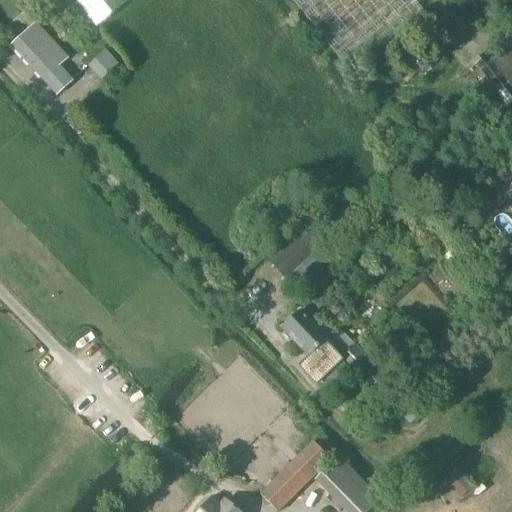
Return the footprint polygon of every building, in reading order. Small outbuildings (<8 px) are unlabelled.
[(64,0),(90,32),(94,29),(130,0),(64,0)] [(413,0),(291,0),(351,75),(426,16),(413,0)] [(26,33),(11,47),(57,96),(72,82),(59,68),(68,59),(42,32),(33,41),(26,33)] [(511,47),(505,38),(463,71),(511,133),(511,47)] [(303,236),(272,264),(285,279),(295,289),(324,262),(316,254),(317,252),(303,236)] [(286,322),(279,328),(307,357),(297,367),(316,388),(325,380),(339,395),(349,385),(343,379),(351,372),(350,370),(369,351),(364,356),(355,346),(342,333),(332,343),(300,309),(293,315),(292,315),(286,321),(286,322)] [(424,398),(402,418),(409,426),(432,406),(424,398)] [(313,442),(259,495),(275,511),(280,511),(332,462),(313,442)] [(421,448),(396,472),(406,482),(431,458),(421,448)] [(369,511),(381,501),(339,457),(314,481),(344,511),(369,511)] [(198,511),(238,511),(224,499),(221,503),(212,496),(198,511)]
